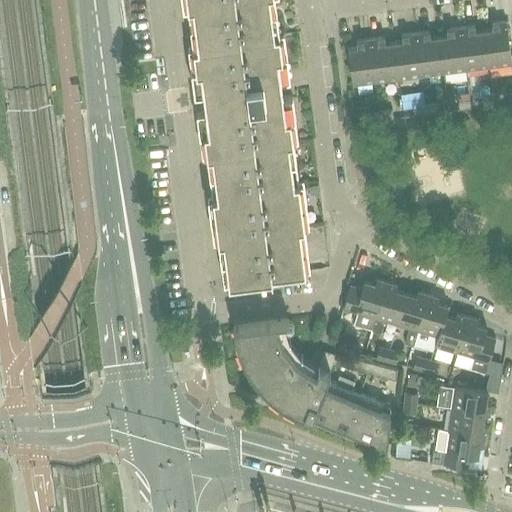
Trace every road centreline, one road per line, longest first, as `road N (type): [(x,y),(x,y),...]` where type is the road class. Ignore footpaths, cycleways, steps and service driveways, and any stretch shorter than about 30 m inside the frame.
road 1 (residential): [(164,0),(201,311),(328,300),(355,224)]
road 2 (secondary): [(168,418),(104,104)]
road 3 (secondary): [(104,104),(113,285),(135,409)]
road 4 (tertiary): [(490,511),(241,448)]
road 5 (residential): [(355,224),(331,181),(308,7)]
road 6 (tertiary): [(176,457),(385,511)]
road 7 (residential): [(511,306),(355,224)]
road 8 (unclassified): [(0,436),(110,433),(143,445)]
road 9 (unclassified): [(135,409),(0,425)]
